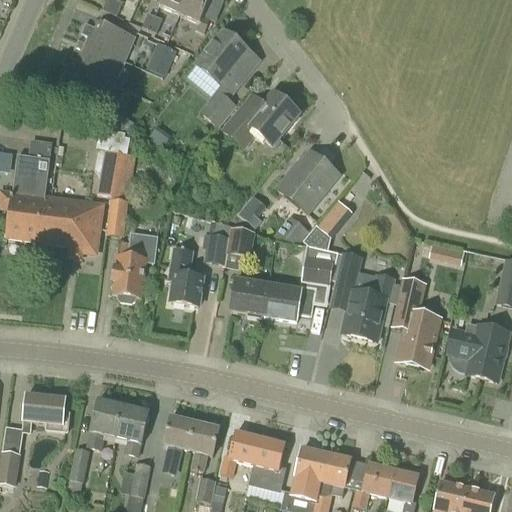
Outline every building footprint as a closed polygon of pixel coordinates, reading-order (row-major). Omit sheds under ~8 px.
[(109,17),(115,3),(108,0),(107,0),(102,13),(109,17)] [(187,0),(163,0),(162,3),(161,2),(158,10),(179,19),(187,0)] [(187,0),(179,19),(198,27),(195,34),(203,38),(210,23),(215,25),(223,5),(212,0),(211,0),(187,0)] [(115,3),(109,17),(116,20),(122,6),(115,3)] [(148,33),(154,19),(148,17),(141,31),(148,33)] [(154,19),(148,33),(155,37),(161,23),(154,19)] [(83,48),(125,66),(136,41),(97,24),(94,31),(85,27),(80,38),(87,41),(83,48)] [(231,99),(232,97),(242,85),(233,78),(250,57),(223,34),(194,69),(219,90),(198,116),(218,132),(237,110),(227,102),(230,99),(231,99)] [(155,45),(146,73),(166,80),(176,52),(155,45)] [(114,92),(125,66),(83,48),(81,54),(74,52),(69,63),(76,66),(72,74),(114,92)] [(114,92),(72,74),(66,71),(61,82),(67,85),(61,99),(103,117),(114,92)] [(272,151),(300,118),(273,95),(252,119),(241,110),(221,134),(244,154),(257,139),(272,151)] [(163,149),(168,140),(153,133),(148,142),(163,149)] [(340,179),(309,154),(297,168),(296,167),(275,192),(307,219),(340,179)] [(108,155),(100,199),(119,203),(119,204),(110,203),(106,239),(123,241),(128,206),(129,206),(137,160),(108,155)] [(0,194),(0,213),(10,214),(6,243),(37,247),(68,251),(66,262),(69,263),(81,264),(83,253),(97,255),(103,209),(43,201),(48,164),(18,161),(15,186),(13,196),(0,194)] [(257,228),(262,208),(246,204),(241,224),(257,228)] [(330,243),(352,216),(338,204),(316,231),(330,243)] [(298,248),(308,234),(289,219),(272,241),(273,242),(298,248)] [(225,269),(227,258),(226,258),(230,232),(231,229),(215,226),(215,227),(210,227),(209,238),(203,237),(201,252),(205,253),(203,265),(224,269),(225,269)] [(226,258),(227,258),(251,262),(254,242),(255,236),(230,232),(226,258)] [(144,264),(146,249),(121,246),(119,260),(117,260),(115,271),(114,271),(112,285),(114,286),(112,298),(117,299),(116,303),(119,307),(131,308),(135,304),(136,302),(140,302),(145,264),(144,264)] [(443,250),(431,247),(428,262),(440,265),(443,250)] [(199,312),(204,281),(198,280),(199,276),(190,274),(193,255),(173,252),(168,285),(172,286),(169,307),(199,312)] [(460,269),(463,254),(455,252),(452,267),(460,269)] [(356,291),(363,261),(342,257),(335,286),(356,291)] [(329,290),(333,265),(305,261),(301,285),(329,290)] [(511,312),(511,264),(504,262),(493,308),(511,312)] [(397,310),(404,282),(401,282),(400,289),(394,288),(395,282),(375,277),(370,298),(350,294),(340,338),(377,347),(386,308),(395,310),(397,310)] [(409,313),(404,334),(398,364),(429,371),(440,324),(419,319),(426,288),(404,282),(397,310),(409,313)] [(249,286),(235,283),(229,316),(263,321),(265,305),(268,289),(249,286)] [(310,329),(316,297),(268,289),(265,305),(263,321),(310,329)] [(476,330),(467,327),(464,336),(453,333),(446,360),(448,360),(448,367),(451,373),(457,376),(465,378),(465,379),(497,387),(510,337),(477,329),(476,330)] [(31,427),(45,429),(45,434),(67,437),(69,416),(64,416),(65,402),(26,398),(21,436),(30,437),(31,427)] [(116,447),(124,410),(98,404),(86,451),(100,454),(103,444),(116,447)] [(124,410),(116,447),(125,449),(123,458),(138,461),(149,416),(124,410)] [(188,455),(195,427),(169,421),(163,449),(168,450),(164,466),(177,469),(181,453),(188,455)] [(195,427),(188,455),(194,456),(190,473),(204,476),(208,459),(213,461),(220,432),(195,427)] [(2,453),(18,455),(22,432),(5,429),(2,453)] [(253,470),(260,442),(236,436),(230,460),(223,458),(218,478),(233,481),(237,466),(253,470)] [(253,470),(248,489),(280,497),(286,472),(279,470),(285,448),(260,442),(253,470)] [(83,487),(89,455),(75,452),(68,484),(69,484),(66,500),(79,503),(82,487),(83,487)] [(316,502),(326,458),(313,455),(301,452),(297,466),(290,496),(316,502)] [(21,459),(1,456),(0,463),(0,488),(15,491),(21,459)] [(316,502),(313,511),(328,511),(332,498),(341,501),(343,492),(344,492),(351,464),(326,458),(316,502)] [(144,501),(150,470),(135,467),(129,499),(130,499),(129,508),(141,510),(143,501),(144,501)] [(387,502),(393,474),(368,468),(362,496),(355,495),(352,509),(366,511),(369,498),(387,502)] [(393,474),(387,502),(404,506),(402,511),(417,511),(418,509),(412,508),(418,480),(393,474)] [(211,508),(215,485),(200,482),(195,505),(211,508)] [(462,511),(467,492),(440,485),(433,511),(462,511)] [(467,492),(462,511),(490,511),(494,498),(467,492)]
